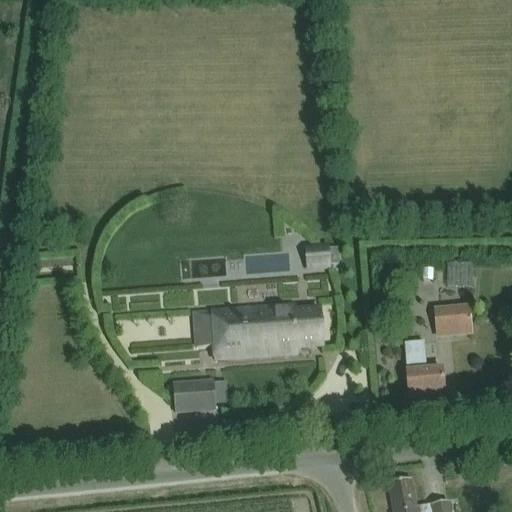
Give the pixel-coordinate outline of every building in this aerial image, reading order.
[(331,249),(315,250),(316,270),(332,269),(331,249)] [(293,308),(193,316),(196,350),(213,349),(214,363),(216,363),(216,362),(296,355),(295,349),(322,347),(319,313),(293,314),(293,308)] [(471,332),(469,313),(469,309),(435,312),(437,335),(471,332)] [(421,402),(443,400),(441,372),(426,373),(423,344),(404,346),(408,396),(420,395),(421,402)] [(212,384),(172,387),(174,414),(214,411),(214,406),(226,405),(224,384),(212,384)] [(415,510),(410,482),(387,486),(391,511),(448,511),(447,504),(415,510)]
